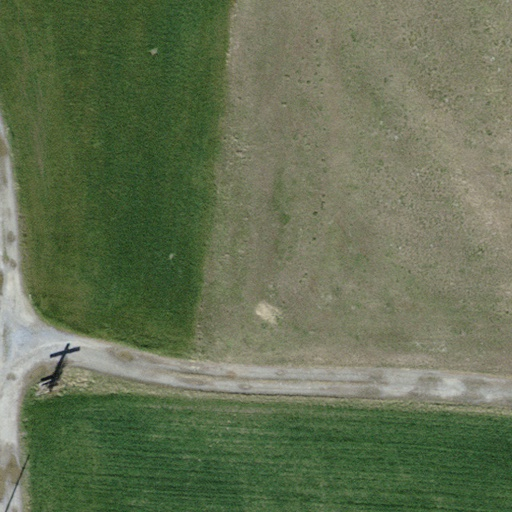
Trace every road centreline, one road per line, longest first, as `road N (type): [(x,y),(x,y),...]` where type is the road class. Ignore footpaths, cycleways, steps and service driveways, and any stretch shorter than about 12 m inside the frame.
road 1 (track): [(13,344),(269,377),(511,393)]
road 2 (track): [(13,344),(9,511)]
road 3 (track): [(13,344),(0,185)]
